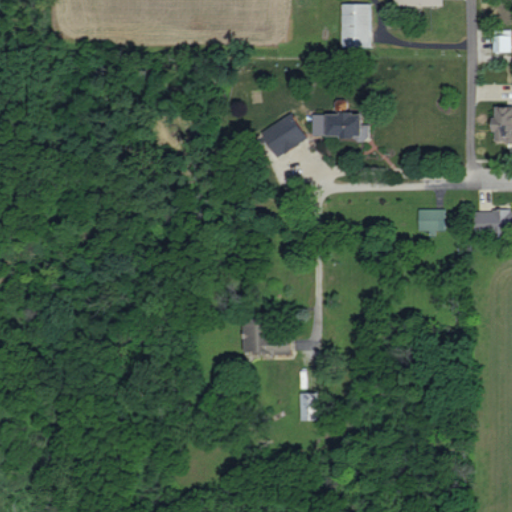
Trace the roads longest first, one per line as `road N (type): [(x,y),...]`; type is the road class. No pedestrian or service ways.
road 1 (residential): [(436,182),(324,193),(317,326)]
road 2 (residential): [(511,180),(436,182),(390,170),(330,170)]
road 3 (residential): [(473,181),(470,0)]
